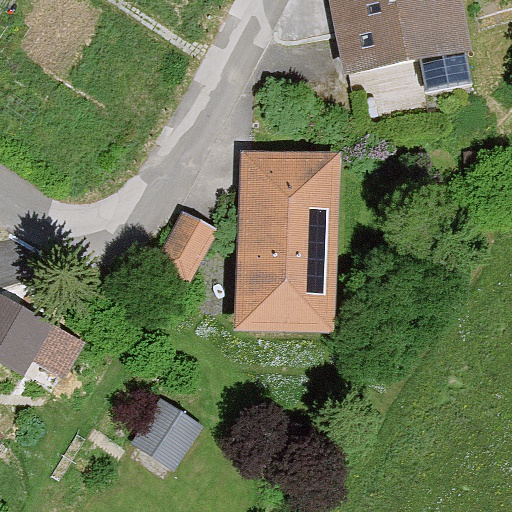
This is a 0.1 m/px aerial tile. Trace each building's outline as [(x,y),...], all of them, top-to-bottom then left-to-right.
[(465,58),(454,0),(327,0),(342,81),(465,58)] [(340,156),(238,155),(236,335),(338,336),(340,156)] [(189,290),(220,233),(184,213),(152,270),(189,290)] [(0,355),(58,386),(85,335),(0,290),(0,355)] [(135,443),(177,470),(209,421),(167,393),(135,443)]
